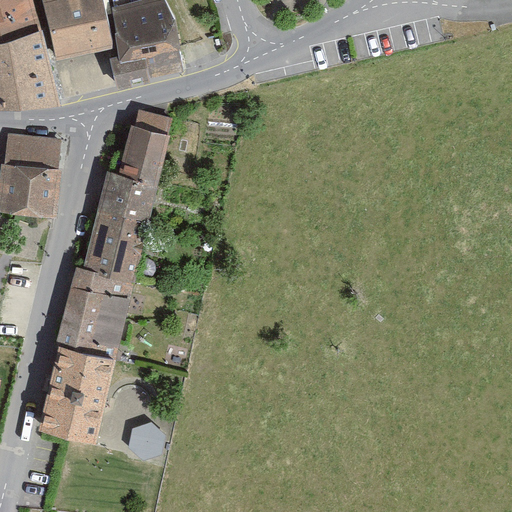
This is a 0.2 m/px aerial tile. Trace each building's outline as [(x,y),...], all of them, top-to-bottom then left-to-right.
[(33,0),(0,0),(0,42),(41,32),(33,0)] [(96,0),(47,13),(62,70),(118,56),(103,0),(96,0)] [(175,0),(139,0),(123,6),(131,81),(194,64),(175,0)] [(0,104),(61,102),(41,32),(0,42),(0,104)] [(171,146),(135,139),(124,188),(111,185),(91,282),(79,279),(62,357),(44,446),(105,459),(171,146)] [(62,177),(4,174),(1,227),(60,230),(62,177)] [(131,422),(130,451),(161,453),(163,423),(131,422)]
